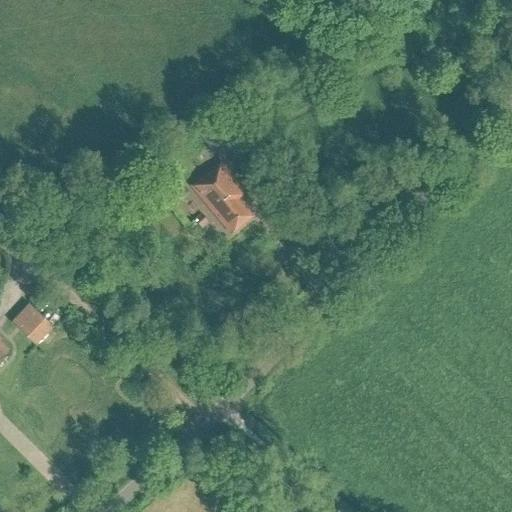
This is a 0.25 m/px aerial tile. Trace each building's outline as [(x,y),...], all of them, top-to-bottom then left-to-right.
[(210,124),(198,134),(212,152),(225,142),(210,124)] [(220,163),(190,188),(230,234),(251,216),(238,200),(246,193),(220,163)] [(194,219),(201,228),(208,222),(200,214),(194,219)] [(14,270),(0,289),(0,302),(6,307),(27,280),(14,270)] [(10,323),(35,347),(49,333),(24,309),(10,323)] [(0,357),(8,349),(0,340),(0,357)]
